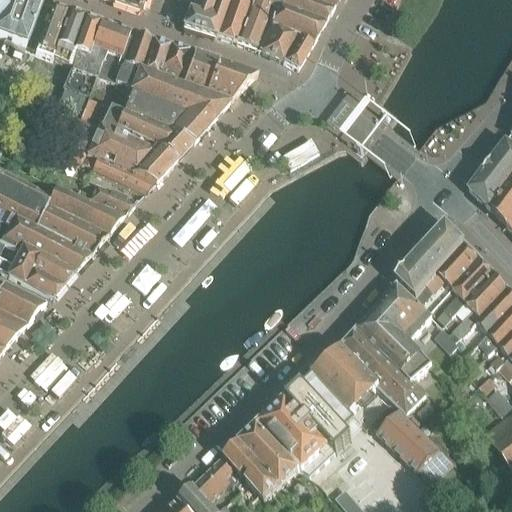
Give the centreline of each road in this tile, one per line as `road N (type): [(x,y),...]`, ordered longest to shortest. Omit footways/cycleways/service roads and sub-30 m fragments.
road 1 (residential): [(0,420),(307,95)]
road 2 (residential): [(139,511),(322,339),(438,194)]
road 3 (residential): [(438,194),(307,95)]
